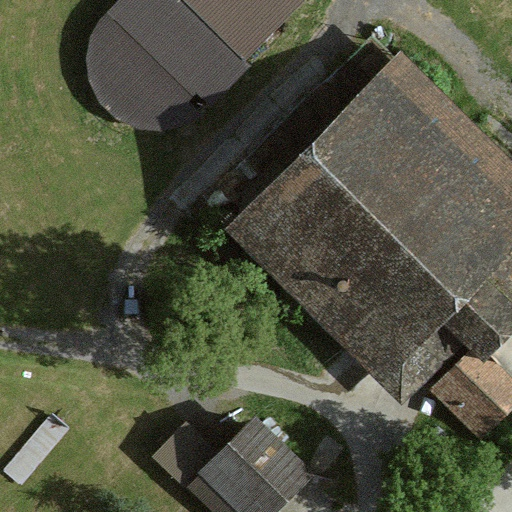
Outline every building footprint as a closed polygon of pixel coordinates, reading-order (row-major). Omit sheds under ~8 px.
[(308,0),(181,0),(246,64),(309,1),(308,0)] [(511,171),(405,64),(230,236),(387,395),(455,328),(494,367),(511,349),(511,171)] [(476,448),(511,416),(511,402),(475,360),(432,398),(476,448)] [(153,447),(183,478),(218,445),(188,413),(153,447)] [(215,511),(281,511),(314,479),(257,425),(194,492),(215,511)]
